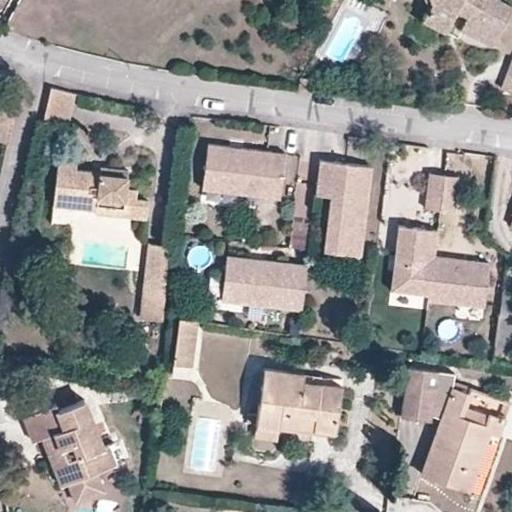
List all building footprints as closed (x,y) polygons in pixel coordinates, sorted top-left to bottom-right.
[(511,5),(502,0),(430,0),(431,1),(428,7),(422,18),(445,30),(457,8),(467,13),(460,27),(492,44),(511,7),(511,5)] [(511,90),(511,63),(503,86),(511,90)] [(300,79),(299,90),(313,93),(315,81),(300,79)] [(68,122),(75,90),(51,85),(44,116),(68,122)] [(0,139),(6,141),(14,103),(0,99),(0,139)] [(281,195),(286,151),(208,142),(203,185),(281,195)] [(361,253),(373,164),(321,157),(317,192),(332,194),(325,248),(361,253)] [(128,186),(130,167),(101,164),(101,169),(77,167),(78,161),(59,159),(54,202),(97,207),(98,203),(132,207),(131,215),(147,216),(149,197),(137,196),(138,187),(128,186)] [(441,197),(444,172),(430,170),(427,195),(441,197)] [(456,198),(459,174),(444,172),(441,197),(456,198)] [(440,208),(441,197),(427,195),(426,206),(440,208)] [(455,210),(456,198),(441,197),(440,208),(455,210)] [(132,207),(98,203),(97,207),(97,211),(131,215),(132,207)] [(434,254),(437,227),(399,222),(391,287),(429,292),(434,254)] [(163,317),(170,243),(149,241),(142,316),(163,317)] [(302,307),(308,262),(227,252),(222,298),(302,307)] [(485,304),(490,261),(434,254),(429,292),(428,297),(485,304)] [(196,335),(198,319),(181,316),(179,333),(196,335)] [(193,356),(196,335),(179,333),(176,353),(193,356)] [(192,364),(193,356),(176,353),(175,362),(192,364)] [(466,406),(471,394),(452,388),(455,374),(408,367),(401,417),(430,421),(431,414),(441,418),(421,473),(469,491),(490,432),(499,435),(505,419),(489,414),(485,425),(462,417),(466,406)] [(336,431),(342,387),(321,384),(303,381),(304,374),(264,368),(256,425),(279,428),(280,423),(282,410),(315,414),(313,428),(336,431)] [(321,384),(322,376),(304,374),(303,381),(321,384)] [(51,405),(42,384),(15,395),(24,416),(51,405)] [(103,445),(85,400),(59,410),(56,403),(51,405),(24,416),(22,417),(32,441),(42,438),(49,435),(68,483),(69,483),(97,471),(106,468),(97,448),(103,445)] [(489,414),(466,406),(462,417),(485,425),(489,414)] [(313,428),(315,414),(282,410),(280,423),(313,428)] [(277,439),(279,428),(256,425),(255,436),(277,439)] [(68,483),(49,435),(42,438),(61,486),(68,483)] [(115,464),(107,445),(104,447),(103,445),(97,448),(106,468),(115,464)] [(105,492),(97,471),(69,483),(77,503),(105,492)]
